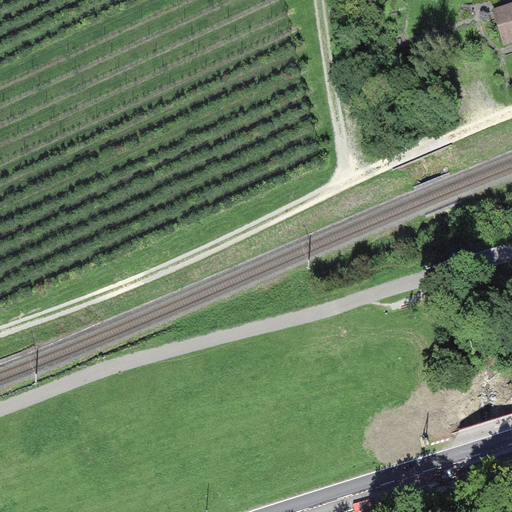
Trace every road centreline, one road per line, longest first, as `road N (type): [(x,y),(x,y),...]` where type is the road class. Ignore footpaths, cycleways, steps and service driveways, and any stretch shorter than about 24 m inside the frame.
road 1 (track): [(0,333),(141,279),(511,113)]
road 2 (track): [(0,409),(113,366),(511,251)]
road 3 (primary): [(301,511),(511,445)]
road 4 (track): [(353,179),(321,0)]
